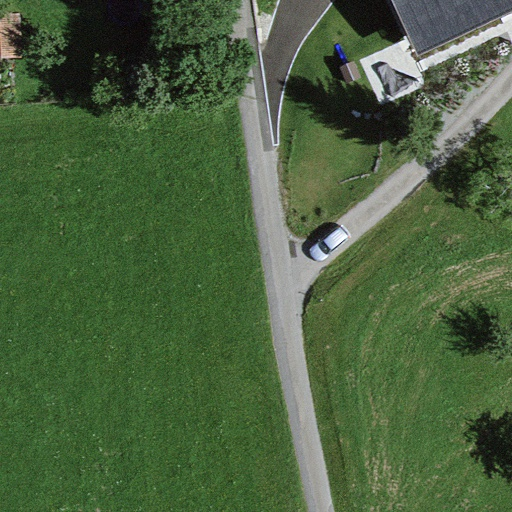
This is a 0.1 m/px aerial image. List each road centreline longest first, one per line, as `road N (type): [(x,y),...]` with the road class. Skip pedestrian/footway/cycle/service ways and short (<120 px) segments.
road 1 (residential): [(511,72),(418,176),(320,252),(282,295)]
road 2 (residential): [(282,295),(237,0)]
road 3 (residential): [(322,511),(282,295)]
